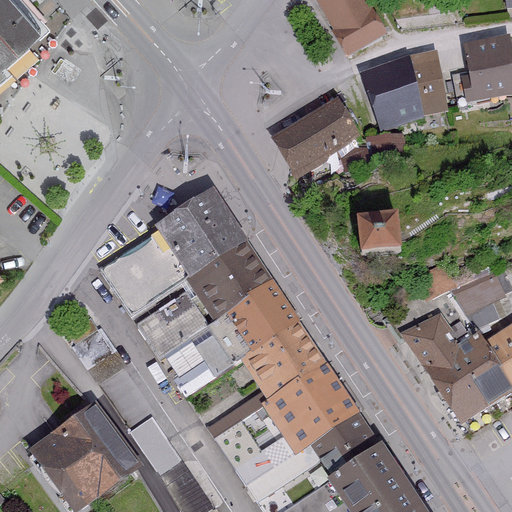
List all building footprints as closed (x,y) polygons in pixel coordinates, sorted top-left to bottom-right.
[(0,0),(0,63),(7,71),(52,30),(24,0),(0,0)] [(385,35),(366,0),(316,0),(346,56),(385,35)] [(511,44),(467,52),(471,83),(467,84),(470,107),(511,101),(511,44)] [(411,63),(428,120),(450,117),(441,59),(411,63)] [(0,63),(0,90),(13,78),(7,71),(0,63)] [(411,63),(365,77),(383,137),(429,123),(428,120),(411,63)] [(364,144),(339,104),(278,143),(303,182),(364,144)] [(191,290),(252,251),(255,249),(220,194),(160,232),(162,236),(104,274),(133,319),(187,284),(191,290)] [(416,215),(378,217),(380,249),(418,246),(416,215)] [(215,327),(276,288),(252,251),(191,290),(215,327)] [(0,285),(9,278),(0,267),(0,285)] [(272,406),(332,367),(279,286),(276,288),(215,327),(211,330),(236,370),(245,364),(272,406)] [(207,333),(184,299),(137,329),(159,364),(207,333)] [(408,335),(464,425),(511,394),(511,329),(483,348),(477,337),(461,347),(441,314),(408,335)] [(328,467),(376,436),(332,367),(272,406),(302,453),(314,445),(328,467)] [(88,511),(136,477),(90,414),(32,456),(72,511),(88,511)] [(210,511),(214,510),(183,464),(152,423),(131,437),(161,478),(183,511),(210,511)] [(435,511),(391,446),(333,484),(352,511),(435,511)] [(330,511),(318,494),(291,511),(330,511)]
